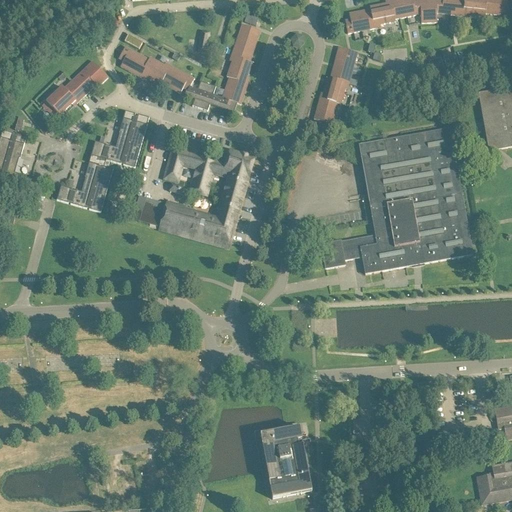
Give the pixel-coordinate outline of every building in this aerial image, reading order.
[(421,24),(429,24),(428,0),(420,0),(420,5),(415,5),(415,1),(413,1),(412,0),(396,0),(390,1),(391,4),(370,8),(370,10),(349,15),(351,25),(346,26),(347,35),(375,29),(374,27),(395,23),(395,20),(420,15),(421,15),(421,20),(421,24)] [(440,0),(440,4),(436,4),(435,0),(429,0),(428,0),(429,24),(436,24),(437,19),(437,14),(463,17),(464,15),(485,17),(485,15),(511,17),(511,8),(508,8),(508,0),(440,0)] [(258,19),(246,15),(244,23),(255,27),(258,19)] [(222,99),(220,105),(235,110),(236,104),(239,105),(240,106),(248,85),(245,84),(246,83),(247,79),(252,63),(250,63),(258,37),(260,32),(250,28),(241,26),(233,51),(231,57),(233,58),(226,78),(229,79),(227,83),(222,99)] [(199,52),(204,53),(206,51),(209,34),(202,32),(198,50),(199,52)] [(128,35),(124,42),(139,50),(142,44),(135,40),(136,39),(128,35)] [(88,43),(90,51),(104,46),(101,39),(88,43)] [(190,88),(194,80),(170,67),(169,69),(150,58),(149,61),(125,48),(120,56),(119,59),(123,62),(120,67),(140,78),(141,76),(160,86),(161,84),(180,95),(183,90),(188,92),(190,88)] [(356,59),(346,56),(347,51),(338,48),(330,79),(327,79),(322,100),(319,99),(314,120),(323,123),(322,128),(331,131),(338,105),(340,105),(346,85),(349,85),(356,59)] [(455,54),(444,57),(447,69),(459,65),(455,54)] [(441,58),(429,62),(431,69),(432,73),(444,70),(441,58)] [(93,89),(92,88),(94,85),(98,88),(108,78),(93,62),(83,71),(64,90),(62,88),(50,100),(42,107),(56,121),(72,106),(75,103),(77,104),(93,89)] [(197,91),(190,88),(188,92),(186,92),(184,97),(194,101),(192,107),(207,112),(210,106),(235,115),(235,114),(233,113),(235,110),(220,105),(222,99),(213,96),(215,88),(200,83),(197,91)] [(511,89),(478,95),(487,144),(502,141),(503,149),(501,149),(501,150),(511,147),(511,89)] [(91,157),(89,164),(104,168),(106,161),(121,165),(123,165),(123,166),(135,169),(148,122),(149,119),(148,119),(137,116),(135,123),(133,123),(133,122),(135,115),(125,112),(123,119),(119,134),(120,134),(116,149),(109,146),(108,147),(106,147),(106,146),(103,145),(95,143),(91,157)] [(16,125),(14,133),(20,135),(22,127),(24,120),(18,118),(16,125)] [(365,276),(398,270),(472,256),(469,236),(465,237),(463,224),(466,223),(455,166),(453,166),(450,150),(453,150),(449,130),(359,146),(362,166),(373,164),(378,196),(369,198),(376,236),(330,245),(331,249),(322,251),(325,270),(335,269),(345,267),(344,262),(362,259),(365,276)] [(2,131),(0,138),(0,184),(2,185),(2,186),(18,190),(18,189),(20,190),(20,191),(32,194),(36,180),(24,177),(22,177),(22,176),(15,174),(19,159),(20,160),(24,145),(26,137),(16,135),(15,136),(14,135),(14,134),(2,131)] [(169,164),(165,180),(177,184),(182,166),(196,170),(190,192),(206,197),(213,174),(228,178),(220,211),(221,212),(219,221),(218,221),(218,222),(185,212),(184,212),(183,218),(165,213),(167,204),(166,206),(159,231),(229,250),(254,159),(229,152),(225,168),(215,166),(216,162),(172,150),(169,164)] [(318,151),(316,154),(314,161),(341,171),(345,161),(318,151)] [(104,168),(89,164),(85,178),(86,178),(82,193),(74,191),(74,192),(72,191),(72,190),(61,187),(57,201),(68,205),(68,204),(70,204),(70,205),(87,210),(87,209),(89,210),(89,211),(100,214),(113,170),(104,168)] [(133,176),(121,173),(119,180),(131,184),(133,176)] [(182,188),(173,186),(172,186),(170,192),(180,195),(182,189),(182,188)] [(139,198),(132,223),(133,223),(140,225),(146,200),(140,199),(139,198)] [(146,200),(140,225),(149,228),(155,203),(146,200)] [(155,203),(149,228),(159,231),(166,206),(155,203)] [(0,221),(13,225),(16,216),(1,211),(0,214),(0,221)] [(481,507),(500,503),(511,501),(511,407),(494,411),(497,424),(502,423),(506,441),(511,440),(511,463),(491,467),(493,477),(489,477),(489,476),(476,479),(479,493),(481,507)] [(312,492),(303,444),(300,428),(260,436),(272,500),(312,492)]
